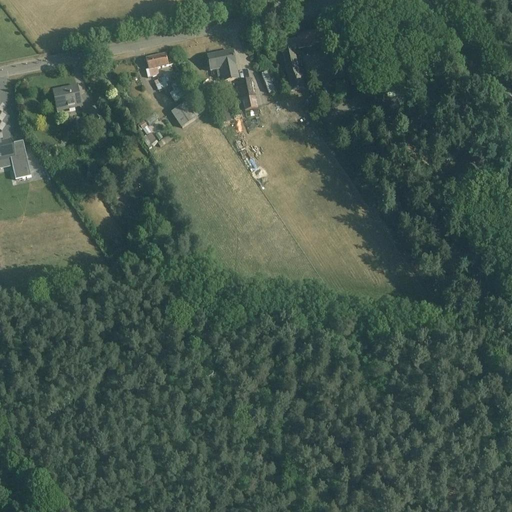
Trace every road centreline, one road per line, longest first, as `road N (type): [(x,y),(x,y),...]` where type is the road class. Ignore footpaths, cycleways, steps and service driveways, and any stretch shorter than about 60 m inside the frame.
road 1 (tertiary): [(0,74),(347,0)]
road 2 (tertiary): [(511,107),(419,0)]
